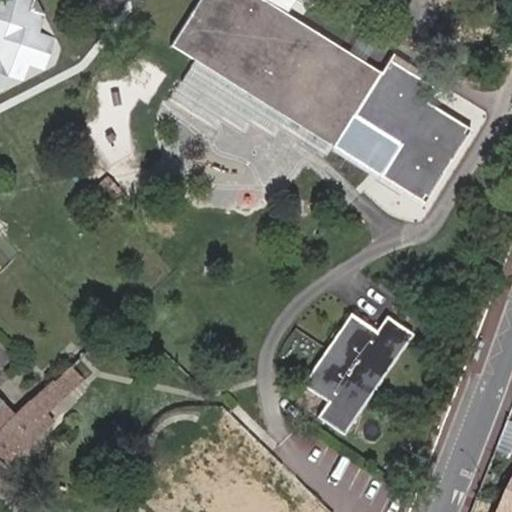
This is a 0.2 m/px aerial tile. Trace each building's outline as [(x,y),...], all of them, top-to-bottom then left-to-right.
[(26,0),(6,0),(0,3),(0,59),(9,79),(54,59),(26,0)] [(212,0),(181,51),(434,210),(480,136),(438,110),(447,96),(399,66),(390,80),(297,22),(310,0),(212,0)] [(374,325),(357,312),(338,338),(345,343),(331,363),(323,358),(301,388),(317,401),(326,389),(335,396),(327,407),(314,424),(340,444),(421,336),(396,316),(383,332),(375,343),(366,335),(374,325)] [(383,332),(374,325),(366,335),(375,343),(383,332)] [(338,338),(323,358),(331,363),(345,343),(338,338)] [(0,466),(4,470),(50,424),(44,417),(84,380),(72,367),(53,385),(51,384),(17,415),(3,400),(0,397),(0,466)] [(317,401),(327,407),(335,396),(326,389),(317,401)] [(169,511),(316,511),(308,505),(302,511),(282,511),(244,477),(250,470),(259,461),(211,420),(147,492),(169,511)] [(511,511),(511,488),(501,511),(511,511)]
